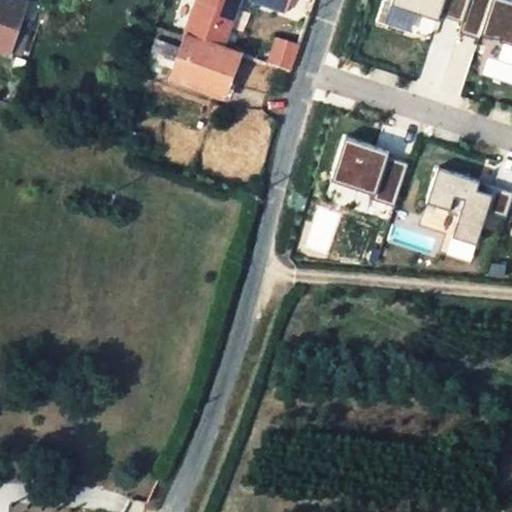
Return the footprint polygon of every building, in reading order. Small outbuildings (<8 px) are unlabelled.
[(0,0),(0,43),(12,48),(27,0),(0,0)] [(195,0),(170,78),(222,97),(236,61),(244,64),(246,58),(221,48),(237,0),(195,0)] [(270,0),(268,7),(287,14),(291,0),(270,0)] [(400,7),(401,2),(420,8),(462,22),(469,0),(391,0),(390,4),(400,7)] [(469,0),(462,22),(459,33),(479,39),(481,35),(492,39),(493,37),(499,39),(499,41),(511,44),(511,0),(469,0)] [(401,2),(400,7),(418,13),(420,8),(401,2)] [(289,75),(297,46),(279,42),(274,55),(257,48),(253,61),(289,75)] [(153,43),(151,58),(172,60),(174,46),(153,43)] [(408,163),(387,156),(389,152),(345,137),(330,180),(374,194),(372,199),(394,206),(408,163)] [(480,181),(437,167),(426,202),(459,213),(451,236),(477,245),(487,214),(506,220),(511,200),(511,191),(488,184),(485,192),(477,189),(480,181)]
